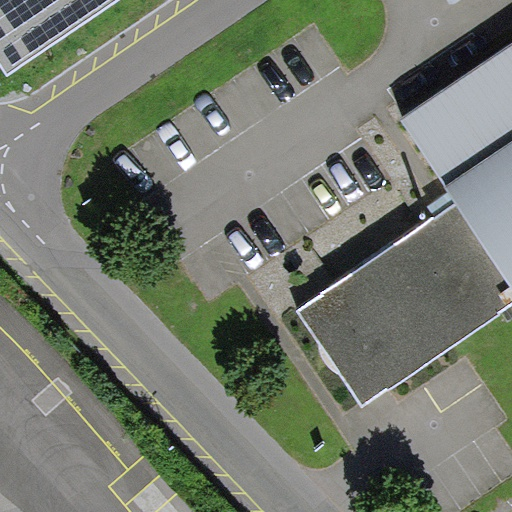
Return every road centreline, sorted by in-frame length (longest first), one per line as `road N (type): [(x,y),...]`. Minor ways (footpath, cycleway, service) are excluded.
road 1 (residential): [(0,198),(294,511)]
road 2 (residential): [(0,142),(209,0)]
